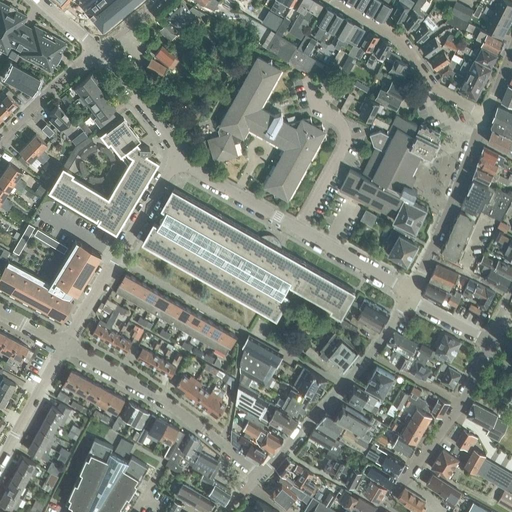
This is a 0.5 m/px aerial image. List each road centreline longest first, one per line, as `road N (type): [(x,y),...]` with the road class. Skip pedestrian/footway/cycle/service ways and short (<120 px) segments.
road 1 (residential): [(408,297),(179,154)]
road 2 (residential): [(259,476),(186,415),(65,345)]
road 3 (residential): [(259,476),(373,354),(408,297)]
road 4 (residential): [(65,345),(179,154)]
road 5 (residential): [(408,297),(484,115)]
road 6 (residential): [(484,115),(435,88),(396,36),(333,0)]
road 7 (residential): [(460,401),(380,511)]
road 8 (residential): [(0,142),(98,51)]
road 9 (residential): [(0,461),(65,345)]
road 10 (residential): [(179,154),(98,51)]
